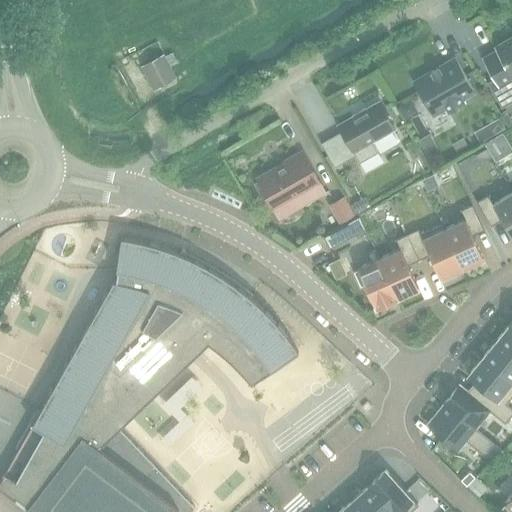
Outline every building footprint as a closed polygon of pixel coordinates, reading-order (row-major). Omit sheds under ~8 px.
[(511,35),(495,46),(497,49),(482,57),(494,78),(487,82),(501,107),(511,100),(511,35)] [(145,64),(157,86),(175,76),(163,54),(145,64)] [(462,98),(474,91),(455,57),(413,81),(432,115),(446,107),(448,112),(464,103),(462,98)] [(359,162),(378,151),(372,141),(394,128),(379,100),(365,108),(351,115),(351,116),(338,124),(341,130),(320,142),(334,167),(355,155),(359,162)] [(507,140),(503,132),(495,137),(500,144),(507,140)] [(306,203),(325,192),(302,152),(257,178),(258,181),(254,183),(262,198),(267,195),(274,209),(300,194),(306,203)] [(511,236),(511,191),(493,203),(487,194),(477,201),(491,225),(501,218),(511,236)] [(340,223),(354,215),(344,197),(330,205),(340,223)] [(444,228),(462,268),(483,258),(472,234),(483,229),(472,204),(460,209),(465,218),(444,228)] [(323,236),(329,247),(364,229),(358,216),(347,222),(348,223),(323,236)] [(462,268),(444,228),(442,224),(420,233),(418,228),(407,234),(418,259),(429,254),(440,278),(462,268)] [(407,264),(418,259),(407,234),(396,239),(400,248),(379,257),(397,298),(418,288),(407,264)] [(148,242),(121,236),(120,242),(119,241),(116,255),(118,255),(116,268),(117,269),(116,280),(113,280),(108,288),(107,288),(100,300),(101,300),(99,304),(98,303),(91,315),(92,316),(78,342),(76,341),(70,353),(71,354),(69,358),(68,357),(61,369),(62,370),(54,385),(52,384),(46,396),(47,397),(40,409),(78,430),(79,427),(89,433),(105,412),(119,427),(208,341),(223,353),(238,367),(251,382),(260,375),(261,376),(273,369),(272,368),(298,351),(285,333),(286,332),(278,321),(277,322),(274,319),(275,317),(265,308),(264,309),(250,295),(253,292),(230,275),(206,260),(181,248),(179,252),(161,246),(162,244),(148,240),(148,242)] [(378,257),(374,248),(366,252),(370,261),(357,267),(359,270),(355,272),(362,288),(366,287),(375,307),(397,298),(379,257),(378,257)] [(511,324),(509,323),(495,339),(511,352),(511,324)] [(511,352),(495,339),(482,356),(511,381),(511,380),(511,352)] [(482,356),(467,374),(475,380),(476,379),(506,404),(506,403),(511,396),(511,380),(511,381),(482,356)] [(459,383),(444,402),(475,427),(476,427),(489,410),(505,423),(511,413),(511,407),(506,403),(506,404),(476,379),(475,380),(467,390),(459,383)] [(444,402),(427,423),(458,448),(465,440),(486,456),(498,445),(476,427),(475,427),(444,402)] [(78,430),(40,409),(37,407),(15,446),(18,448),(0,480),(0,486),(27,507),(26,508),(31,511),(190,511),(195,507),(119,427),(105,412),(89,433),(79,427),(78,430)] [(385,469),(369,484),(393,511),(409,511),(418,505),(385,469)] [(469,471),(461,479),(466,485),(475,476),(469,471)] [(511,511),(511,472),(511,474),(511,475),(511,493),(504,501),(507,503),(501,508),(500,507),(499,508),(503,511),(511,511)] [(393,511),(369,484),(352,498),(364,511),(393,511)] [(364,511),(352,498),(337,511),(364,511)]
